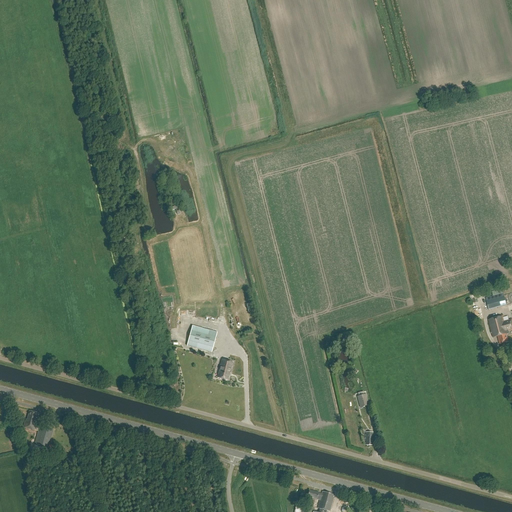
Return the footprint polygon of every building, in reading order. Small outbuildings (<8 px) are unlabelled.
[(507,305),(504,296),(487,301),(489,310),(507,305)] [(503,321),(502,315),(488,319),(492,337),(497,336),(499,344),(508,341),(506,334),(508,333),(507,331),(511,329),(511,320),(511,319),(503,321)] [(217,332),(192,325),(186,345),(211,352),(217,332)] [(232,362),(222,359),(217,377),(227,380),(228,373),(229,373),(232,362)] [(369,406),(367,394),(358,397),(361,408),(369,406)] [(39,413),(29,411),(27,419),(25,419),(23,427),(34,430),(36,425),(39,413)] [(40,427),(34,445),(36,445),(35,450),(43,452),(44,448),(47,449),(53,431),(40,427)] [(319,493),(310,490),(308,497),(317,499),(318,497),(320,498),(318,508),(319,509),(318,511),(314,511),(313,511),(329,511),(334,495),(322,492),(321,494),(319,493)] [(297,501),(294,511),(300,511),(303,502),(297,501)]
